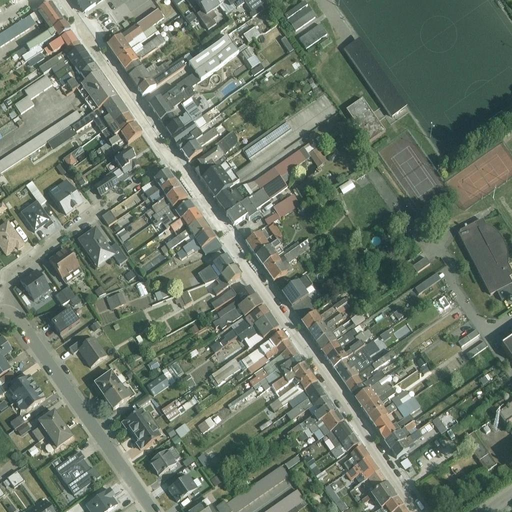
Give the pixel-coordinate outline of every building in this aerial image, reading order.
[(84,0),(78,4),(84,13),(101,2),(102,1),(103,0),(84,0)] [(219,8),(213,0),(194,0),(202,11),(197,14),(208,31),(216,25),(214,21),(218,18),(214,12),(219,8)] [(213,0),(219,8),(226,17),(236,10),(237,11),(245,5),(241,0),(213,0)] [(241,0),(245,5),(250,14),(249,15),(252,20),(266,10),(264,7),(263,6),(258,0),(241,0)] [(30,16),(35,23),(41,19),(51,31),(64,23),(50,3),(30,16)] [(304,3),(284,17),(287,21),(307,7),(304,3)] [(308,8),(288,22),(296,33),(316,19),(308,8)] [(131,50),(141,44),(158,32),(154,26),(164,18),(158,10),(137,25),(132,28),(125,33),(123,34),(107,46),(117,60),(131,50)] [(192,13),(186,18),(190,24),(197,19),(192,13)] [(0,47),(36,25),(35,23),(30,16),(0,34),(0,47)] [(271,19),(267,22),(272,29),(277,27),(271,19)] [(64,23),(51,31),(12,56),(15,62),(23,57),(26,62),(27,61),(40,53),(43,51),(40,47),(54,38),(57,42),(71,33),(64,23)] [(250,24),(235,32),(237,35),(252,28),(250,24)] [(320,27),(299,41),(306,51),(327,37),(320,27)] [(257,28),(244,37),(249,44),(263,35),(257,28)] [(71,33),(57,42),(45,50),(45,51),(47,55),(52,52),(53,54),(59,50),(62,54),(78,43),(71,33)] [(131,50),(117,60),(125,71),(138,62),(166,43),(160,35),(143,48),(141,44),(131,50)] [(194,61),(189,64),(195,73),(200,82),(247,49),(244,46),(236,51),(227,38),(194,61)] [(285,39),(281,42),(285,48),(289,54),(294,51),(285,39)] [(359,39),(343,51),(391,120),(407,108),(359,39)] [(78,43),(62,54),(39,69),(42,73),(43,75),(50,70),(52,69),(58,64),(64,61),(82,48),(78,43)] [(58,64),(52,69),(56,75),(64,69),(86,54),(82,48),(64,61),(58,64)] [(249,50),(239,57),(249,72),(260,65),(249,50)] [(40,53),(27,61),(31,67),(44,59),(40,53)] [(174,64),(138,90),(143,96),(189,64),(194,61),(189,53),(184,57),(174,64)] [(64,69),(56,75),(58,79),(60,81),(90,60),(86,54),(64,69)] [(90,60),(60,81),(63,86),(67,84),(94,66),(90,60)] [(138,62),(125,71),(138,90),(174,64),(171,60),(166,64),(166,63),(159,68),(158,69),(155,64),(145,71),(138,62)] [(94,66),(67,84),(73,92),(77,89),(99,74),(94,66)] [(260,67),(250,74),(254,79),(264,72),(260,67)] [(311,79),(306,71),(284,86),(289,93),(311,79)] [(200,82),(195,73),(188,78),(149,105),(160,122),(194,99),(196,98),(195,97),(192,92),(194,90),(192,87),(200,82)] [(99,74),(77,89),(81,94),(94,113),(117,98),(103,79),(99,74)] [(26,98),(15,105),(21,114),(35,105),(31,100),(53,85),(47,76),(25,91),(27,94),(28,96),(26,98)] [(313,78),(308,82),(311,86),(310,87),(313,91),(319,87),(313,78)] [(280,85),(267,95),(273,103),(286,93),(280,85)] [(83,120),(72,127),(75,131),(87,124),(88,126),(94,121),(102,133),(115,124),(128,115),(117,98),(94,113),(87,117),(83,120)] [(194,99),(160,122),(172,138),(202,117),(196,109),(200,107),(194,99)] [(362,100),(346,112),(369,145),(385,133),(362,100)] [(83,120),(79,115),(77,111),(0,161),(0,173),(72,127),(83,120)] [(202,117),(207,124),(209,122),(211,120),(207,114),(202,117)] [(115,124),(102,133),(106,138),(109,143),(135,125),(128,115),(115,124)] [(202,117),(172,138),(177,145),(206,125),(207,124),(202,117)] [(284,121),(242,151),(249,161),(291,131),(285,122),(284,121)] [(207,124),(206,125),(211,132),(215,129),(210,122),(209,122),(207,124)] [(135,125),(109,143),(96,152),(98,154),(102,151),(105,155),(113,149),(112,147),(118,143),(119,145),(125,140),(128,144),(142,135),(135,125)] [(206,125),(177,145),(181,152),(211,132),(206,125)] [(211,132),(181,152),(188,162),(202,152),(200,148),(218,135),(215,129),(211,132)] [(222,166),(226,163),(227,162),(224,157),(236,148),(237,147),(237,145),(238,143),(237,141),(233,134),(213,147),(214,149),(197,161),(202,167),(195,172),(197,175),(201,180),(222,166)] [(299,152),(306,161),(311,158),(309,155),(317,150),(312,143),(299,152)] [(81,147),(63,159),(69,168),(77,163),(75,159),(84,153),(81,148),(81,147)] [(309,155),(311,158),(318,169),(327,163),(317,150),(309,155)] [(119,167),(110,173),(106,176),(107,178),(94,187),(101,196),(118,185),(118,186),(129,178),(126,174),(139,165),(129,151),(114,161),(119,167)] [(274,169),(281,179),(298,166),(306,161),(299,152),(292,157),(274,169)] [(119,167),(114,161),(106,167),(110,173),(119,167)] [(62,162),(56,167),(62,175),(68,171),(62,162)] [(222,166),(201,180),(210,193),(215,200),(227,191),(233,188),(239,183),(235,177),(226,163),(222,166)] [(265,189),(226,216),(234,227),(247,218),(249,221),(254,218),(256,215),(256,211),(288,189),(284,184),(302,172),(298,166),(281,179),(272,185),(265,189)] [(227,191),(215,200),(218,205),(226,216),(265,189),(272,185),(281,179),(274,169),(259,180),(254,183),(243,187),(236,193),(233,188),(227,191)] [(145,201),(174,181),(167,171),(166,172),(154,180),(157,185),(152,188),(149,184),(142,189),(145,194),(141,196),(145,202),(145,201)] [(66,180),(49,192),(66,215),(83,203),(66,180)] [(174,181),(145,201),(148,205),(152,202),(153,203),(164,195),(167,199),(180,189),(174,181)] [(351,181),(339,188),(344,196),(355,188),(351,181)] [(37,202),(20,214),(35,233),(45,225),(48,229),(53,224),(40,206),(46,201),(32,182),(26,186),(37,202)] [(180,189),(167,199),(146,213),(150,219),(153,217),(156,221),(187,199),(180,189)] [(277,214),(265,221),(268,227),(301,207),(294,196),(273,209),(277,214)] [(187,199),(156,221),(153,223),(156,227),(162,223),(167,231),(195,210),(187,199)] [(195,210),(167,231),(164,232),(165,234),(164,235),(167,239),(175,233),(174,233),(186,225),(189,229),(202,220),(195,210)] [(110,211),(102,217),(109,227),(117,221),(110,211)] [(202,220),(189,229),(161,249),(165,254),(170,251),(185,240),(188,245),(209,231),(202,220)] [(0,247),(6,257),(15,251),(14,249),(16,248),(18,251),(26,246),(8,221),(0,227),(0,247)] [(483,221),(458,234),(490,296),(496,293),(501,302),(511,296),(511,289),(510,286),(511,285),(511,284),(509,278),(511,276),(511,272),(507,264),(507,262),(507,261),(508,259),(508,258),(507,256),(507,255),(507,253),(507,252),(507,250),(506,249),(506,247),(505,246),(505,244),(504,243),(503,242),(502,240),(502,239),(501,238),(500,236),(499,235),(496,233),(493,230),(491,228),(485,226),(483,221)] [(273,236),(279,232),(274,226),(269,230),(273,236)] [(96,227),(78,240),(98,269),(114,257),(120,265),(128,260),(116,244),(111,248),(96,227)] [(124,229),(116,235),(122,245),(131,239),(124,229)] [(209,231),(188,245),(183,249),(184,251),(180,254),(177,256),(180,261),(182,260),(188,257),(188,258),(201,249),(205,256),(222,249),(216,241),(215,240),(209,231)] [(251,251),(269,239),(265,231),(260,234),(245,244),(251,251)] [(278,243),(283,240),(284,239),(279,232),(273,236),(278,243)] [(143,241),(146,247),(155,243),(152,237),(143,241)] [(269,239),(251,251),(256,259),(274,246),(269,239)] [(274,246),(256,259),(262,268),(283,254),(280,248),(285,244),(283,240),(278,243),(274,246)] [(283,254),(262,268),(267,275),(311,244),(308,241),(300,247),(298,243),(283,254)] [(311,244),(267,275),(273,284),(292,271),(288,265),(313,248),(311,244)] [(66,248),(49,261),(62,280),(63,280),(66,284),(83,273),(79,268),(80,268),(66,248)] [(234,269),(235,268),(234,267),(227,256),(197,275),(204,285),(216,280),(234,269)] [(425,259),(412,268),(416,275),(430,265),(425,259)] [(234,269),(216,280),(219,285),(212,290),(217,296),(236,283),(235,282),(241,277),(235,268),(234,269)] [(27,277),(20,282),(34,302),(51,290),(36,270),(30,275),(31,277),(28,279),(27,277)] [(131,271),(125,276),(130,281),(136,276),(131,271)] [(422,286),(417,289),(421,294),(425,291),(440,280),(436,274),(421,285),(422,286)] [(290,289),(281,295),(286,302),(287,302),(302,323),(312,316),(316,314),(310,306),(312,304),(311,303),(307,298),(308,298),(305,293),(313,287),(306,278),(290,289)] [(281,295),(290,289),(284,279),(274,285),(281,295)] [(143,281),(136,284),(140,295),(148,293),(143,281)] [(21,286),(15,290),(19,295),(25,291),(21,286)] [(61,292),(68,302),(75,297),(68,287),(61,292)] [(101,287),(94,292),(98,298),(106,294),(104,291),(101,287)] [(167,289),(155,293),(158,300),(169,295),(167,289)] [(215,322),(255,297),(249,289),(238,297),(239,299),(236,301),(237,302),(213,318),(215,322)] [(232,291),(212,304),(215,310),(236,298),(232,291)] [(68,302),(61,292),(55,296),(62,306),(68,302)] [(178,300),(175,301),(177,304),(180,303),(182,308),(192,302),(187,292),(177,296),(178,300)] [(122,293),(107,299),(111,310),(127,304),(122,293)] [(244,318),(262,307),(255,297),(215,322),(213,324),(216,329),(220,326),(222,330),(226,328),(227,323),(233,324),(243,317),(244,318)] [(312,316),(302,323),(301,324),(308,334),(337,313),(336,312),(347,304),(351,301),(349,298),(333,308),(330,304),(316,314),(312,316)] [(444,298),(437,303),(443,311),(450,307),(444,298)] [(337,313),(308,334),(316,345),(331,335),(336,331),(334,328),(342,321),(339,316),(350,309),(347,304),(336,312),(337,313)] [(377,306),(368,312),(371,317),(380,311),(377,306)] [(262,307),(244,318),(230,328),(233,331),(224,338),(225,339),(219,343),(218,341),(210,347),(215,353),(224,347),(238,337),(269,317),(262,307)] [(71,309),(51,323),(60,336),(80,322),(71,309)] [(394,310),(389,313),(394,320),(399,317),(394,310)] [(336,331),(331,335),(337,343),(344,338),(357,329),(356,328),(365,321),(362,317),(366,314),(364,312),(351,321),(354,325),(345,332),(342,327),(336,331)] [(269,317),(238,337),(242,343),(244,342),(250,349),(279,330),(269,317)] [(383,332),(385,334),(390,330),(395,336),(405,327),(398,319),(383,332)] [(98,321),(90,327),(95,333),(101,328),(100,328),(101,327),(98,321)] [(196,326),(190,329),(193,334),(199,331),(196,326)] [(337,343),(322,353),(327,360),(346,346),(355,340),(364,334),(360,327),(357,329),(344,338),(337,343)] [(333,370),(366,347),(364,344),(373,338),(368,331),(355,340),(359,345),(349,351),(346,346),(327,360),(333,370)] [(476,331),(458,344),(461,349),(479,336),(476,332),(476,331)] [(421,354),(435,367),(454,346),(441,333),(421,354)] [(276,350),(287,342),(286,341),(282,335),(271,342),(241,362),(239,364),(243,371),(244,372),(247,370),(258,362),(276,350)] [(331,335),(316,345),(322,353),(337,343),(331,335)] [(81,341),(69,349),(73,355),(79,351),(91,368),(108,357),(95,337),(83,344),(81,341)] [(0,376),(10,370),(2,357),(7,354),(11,350),(9,347),(3,338),(0,340),(0,376)] [(511,338),(501,347),(511,362),(511,338)] [(276,350),(258,362),(262,368),(266,365),(267,367),(271,364),(270,364),(269,362),(269,363),(268,361),(278,354),(281,358),(292,349),(287,342),(276,350)] [(366,347),(333,370),(345,386),(374,366),(369,358),(379,351),(373,342),(372,343),(366,347)] [(484,343),(466,355),(469,360),(487,348),(484,343)] [(271,364),(267,367),(254,376),(256,379),(250,383),(253,387),(298,358),(292,349),(281,358),(271,364)] [(196,350),(189,354),(192,359),(199,354),(196,350)] [(139,353),(132,357),(134,362),(142,357),(139,353)] [(374,366),(345,386),(351,394),(373,378),(371,375),(396,358),(392,353),(374,366)] [(298,358),(253,387),(255,391),(262,387),(265,392),(272,388),(304,366),(303,365),(298,358)] [(150,364),(148,365),(152,372),(153,371),(153,370),(160,367),(156,360),(149,364),(150,364)] [(235,360),(209,378),(216,388),(218,386),(218,388),(225,383),(225,382),(242,370),(235,360)] [(422,369),(425,367),(426,366),(427,366),(422,360),(418,363),(422,369)] [(164,374),(147,386),(154,397),(176,382),(174,380),(178,377),(177,377),(183,373),(176,363),(163,372),(164,374)] [(304,366),(272,388),(276,394),(276,395),(293,383),(297,388),(312,377),(304,366)] [(425,367),(422,369),(420,370),(424,376),(429,372),(425,367)] [(0,386),(0,387),(15,376),(11,371),(0,379),(0,386)] [(130,371),(125,374),(129,380),(134,377),(130,371)] [(104,398),(122,386),(127,383),(121,375),(116,379),(112,373),(95,385),(104,398)] [(373,378),(351,394),(355,401),(386,379),(382,373),(373,378)] [(190,375),(183,379),(190,389),(196,385),(190,375)] [(15,403),(37,387),(29,376),(9,390),(14,397),(12,398),(15,403)] [(312,377),(297,388),(280,400),(275,404),(270,407),(274,414),(285,407),(304,393),(317,384),(312,377)] [(386,379),(355,401),(362,411),(392,390),(393,389),(389,384),(391,383),(392,381),(392,380),(392,379),(391,378),(389,377),(386,379)] [(317,384),(304,393),(309,400),(321,391),(317,384)] [(122,386),(104,398),(113,411),(119,407),(126,402),(135,396),(130,388),(125,391),(122,386)] [(37,387),(15,403),(20,411),(26,412),(45,399),(37,387)] [(252,390),(228,407),(230,410),(241,403),(254,393),(252,390)] [(392,390),(362,411),(368,419),(384,408),(382,405),(383,404),(384,405),(388,403),(388,401),(388,400),(390,403),(396,399),(393,396),(396,395),(392,390)] [(321,391),(309,400),(289,414),(286,416),(291,422),(308,410),(326,398),(321,391)] [(394,413),(412,401),(406,392),(396,399),(390,403),(388,405),(390,408),(385,411),(384,408),(368,419),(373,427),(385,419),(394,413)] [(143,401),(136,405),(139,409),(151,401),(148,397),(143,401)] [(185,404),(178,409),(182,415),(184,413),(200,402),(197,397),(186,405),(185,404)] [(326,398),(308,410),(309,411),(313,417),(287,435),(291,441),(293,440),(294,439),(297,437),(304,432),(336,412),(326,398)] [(412,401),(394,413),(395,414),(394,415),(400,423),(395,427),(392,429),(385,419),(373,427),(381,437),(385,443),(414,423),(410,417),(421,409),(414,399),(412,401)] [(511,422),(511,407),(511,408),(506,400),(496,407),(496,408),(491,411),(496,418),(498,417),(504,427),(511,422)] [(173,403),(162,411),(170,422),(181,415),(173,403)] [(199,405),(194,408),(199,414),(203,411),(199,405)] [(134,436),(155,421),(149,412),(146,414),(143,410),(122,424),(126,430),(129,428),(134,436)] [(45,438),(63,425),(54,412),(36,425),(39,428),(33,432),(39,443),(45,438)] [(336,412),(304,432),(308,439),(313,437),(312,436),(313,435),(319,442),(327,436),(344,424),(336,412)] [(20,416),(11,423),(16,430),(19,427),(25,423),(20,416)] [(212,417),(198,426),(203,434),(217,425),(212,417)] [(438,419),(432,423),(441,437),(444,435),(447,432),(438,419)] [(257,431),(268,425),(265,420),(254,426),(257,431)] [(414,423),(385,443),(391,452),(411,438),(408,433),(416,428),(415,427),(422,423),(419,420),(414,423)] [(155,421),(134,436),(139,443),(137,445),(141,450),(161,436),(158,432),(161,430),(155,421)] [(26,423),(17,430),(21,437),(31,430),(26,423)] [(185,424),(175,431),(180,439),(190,432),(185,424)] [(344,424),(327,436),(336,449),(353,437),(345,425),(344,424)] [(496,424),(491,427),(495,433),(500,430),(496,424)] [(63,425),(45,438),(50,444),(46,447),(46,450),(48,453),(51,454),(73,438),(63,425)] [(411,438),(391,452),(396,460),(409,451),(408,449),(414,444),(423,438),(422,437),(433,430),(429,425),(411,438)] [(171,428),(166,431),(171,439),(176,435),(174,432),(171,428)] [(10,441),(16,437),(11,429),(5,433),(10,441)] [(474,434),(464,440),(487,473),(497,466),(474,434)] [(297,437),(294,439),(298,445),(300,442),(302,444),(308,439),(304,435),(298,439),(297,437)] [(177,437),(172,440),(176,446),(181,442),(177,437)] [(353,437),(336,449),(331,453),(336,460),(346,453),(347,454),(359,446),(353,437)] [(35,446),(28,451),(33,457),(39,452),(35,446)] [(173,448),(150,464),(159,477),(170,469),(171,471),(176,467),(176,466),(177,465),(175,462),(180,458),(173,448)] [(349,473),(369,459),(361,449),(351,456),(353,460),(350,462),(350,461),(344,466),(349,473)] [(426,451),(416,458),(420,463),(429,456),(426,451)] [(17,452),(9,455),(13,465),(21,461),(17,452)] [(58,459),(52,464),(75,496),(100,478),(94,469),(91,471),(84,461),(85,459),(80,453),(70,460),(69,459),(68,460),(68,461),(63,465),(58,459)] [(204,454),(198,458),(203,464),(204,466),(201,469),(203,473),(207,471),(207,470),(212,466),(204,454)] [(191,457),(182,463),(185,468),(194,461),(191,457)] [(296,458),(285,465),(289,470),(300,463),(296,458)] [(369,459),(349,473),(346,475),(351,482),(355,479),(360,486),(362,485),(378,473),(369,459)] [(407,461),(401,465),(405,471),(410,467),(407,461)] [(214,466),(207,472),(211,477),(218,472),(219,472),(214,466)] [(316,478),(321,475),(314,466),(309,468),(316,478)] [(226,506),(230,511),(239,511),(289,478),(282,467),(244,494),(226,506)] [(511,477),(505,467),(499,471),(509,485),(511,482),(511,477)] [(12,476),(19,485),(24,482),(18,472),(12,476)] [(321,475),(316,478),(319,482),(326,477),(327,475),(325,472),(321,475)] [(378,473),(362,485),(369,497),(387,485),(378,473)] [(184,479),(177,484),(168,490),(177,503),(193,493),(195,495),(199,492),(197,490),(198,489),(198,488),(202,485),(198,479),(193,482),(189,475),(184,479)] [(19,485),(12,476),(8,479),(15,488),(19,485)] [(218,476),(211,481),(216,488),(223,482),(218,476)] [(387,485),(369,497),(361,502),(364,506),(371,500),(375,506),(377,505),(380,510),(381,509),(382,510),(397,500),(387,485)] [(330,487),(324,490),(334,504),(339,500),(330,487)] [(110,491),(86,507),(89,511),(107,511),(117,506),(112,498),(114,497),(110,491)] [(291,511),(296,509),(306,502),(297,492),(268,511),(291,511)] [(203,505),(192,511),(215,511),(207,499),(202,503),(203,505)] [(397,500),(382,510),(378,511),(397,511),(403,508),(397,500)] [(36,509),(38,511),(53,511),(46,502),(36,509)] [(230,511),(226,506),(224,502),(216,508),(218,511),(230,511)] [(306,502),(296,509),(298,511),(308,506),(306,502)]
